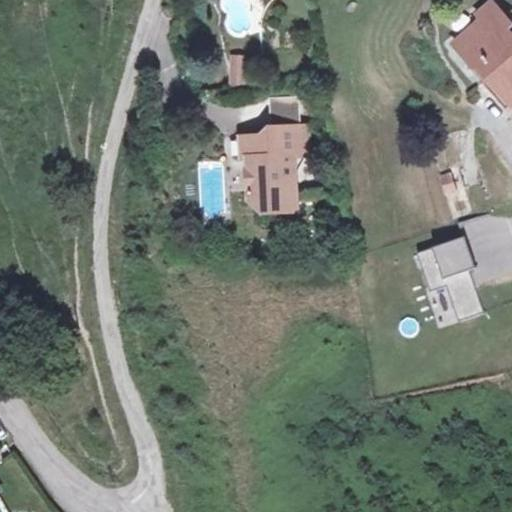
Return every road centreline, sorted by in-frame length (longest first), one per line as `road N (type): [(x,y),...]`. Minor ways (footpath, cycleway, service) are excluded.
road 1 (residential): [(126,509),(149,489),(151,472),(117,371),(100,281),(101,205),(151,0)]
road 2 (unclassified): [(0,390),(35,448),(84,496),(126,509)]
